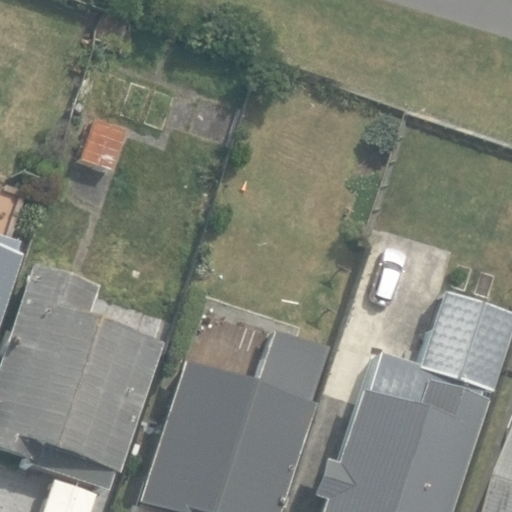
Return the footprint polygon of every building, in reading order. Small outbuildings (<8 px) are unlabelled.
[(75,165),(109,176),(123,132),(90,121),(75,165)] [(11,244),(0,240),(0,301),(15,256),(7,254),(11,244)] [(0,349),(0,457),(104,495),(110,475),(114,477),(159,343),(83,317),(93,287),(29,266),(0,349)] [(316,511),(446,511),(462,465),(471,468),(483,429),(475,426),(483,402),(477,400),(480,393),(489,396),(511,327),(511,316),(439,295),(414,369),(374,358),(362,394),(357,393),(332,467),(320,464),(309,498),(320,502),(316,511)] [(275,511),(310,405),(306,404),(323,351),(270,333),(252,387),(179,363),(133,505),(139,507),(137,511),(275,511)] [(38,511),(87,511),(93,496),(49,481),(38,511)] [(511,511),(511,484),(502,511),(511,511)]
